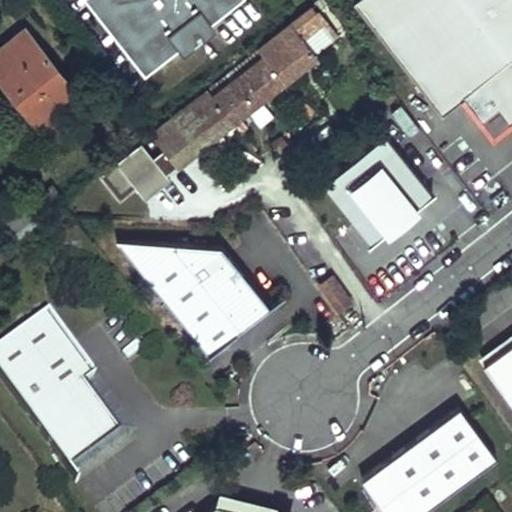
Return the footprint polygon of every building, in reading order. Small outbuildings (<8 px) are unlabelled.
[(87,0),(142,77),(214,26),(210,19),(237,0),(87,0)] [(511,0),(357,0),(444,108),(466,91),(484,114),(500,101),(511,115),(511,114),(511,0)] [(221,132),(318,55),(336,39),(311,7),(293,21),(260,48),(265,56),(222,91),(215,96),(211,90),(209,88),(186,106),(153,132),(178,165),(198,149),(211,139),(221,132)] [(73,89),(28,29),(0,50),(0,58),(8,70),(0,76),(0,77),(33,119),(43,112),(53,125),(70,112),(60,99),(73,89)] [(0,76),(8,70),(0,58),(0,76)] [(222,91),(216,85),(211,90),(215,96),(222,91)] [(43,112),(33,119),(43,133),(53,125),(43,112)] [(458,118),(476,144),(485,137),(468,112),(458,118)] [(211,139),(198,149),(208,161),(230,143),(221,132),(211,139)] [(384,132),(324,180),(373,240),(432,192),(384,132)] [(134,183),(144,198),(169,181),(143,144),(104,172),(120,194),(134,183)] [(1,230),(10,241),(63,198),(55,187),(1,230)] [(221,243),(116,238),(209,352),(270,303),(221,243)] [(333,272),(315,285),(336,316),(355,304),(333,272)] [(48,315),(0,350),(0,378),(70,473),(121,435),(85,386),(95,379),(48,315)] [(459,323),(445,335),(451,343),(465,332),(459,323)] [(511,332),(479,357),(483,363),(511,341),(511,332)] [(511,341),(483,363),(511,402),(511,341)] [(459,405),(443,417),(479,465),(495,452),(459,405)] [(443,417),(363,477),(382,501),(389,511),(415,511),(479,465),(443,417)] [(295,511),(297,509),(221,491),(218,503),(255,511),(295,511)] [(389,511),(382,501),(374,507),(377,511),(389,511)] [(255,511),(218,503),(204,511),(255,511)]
